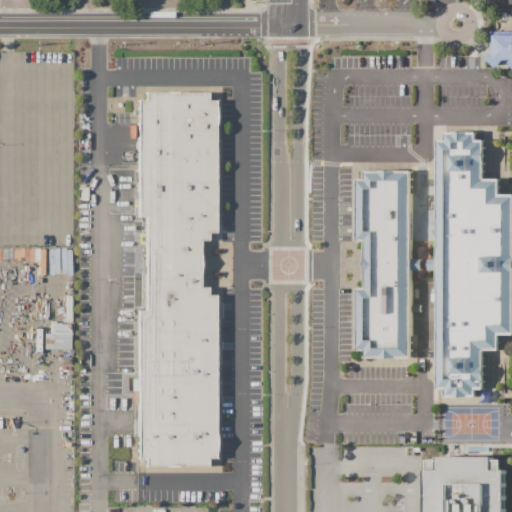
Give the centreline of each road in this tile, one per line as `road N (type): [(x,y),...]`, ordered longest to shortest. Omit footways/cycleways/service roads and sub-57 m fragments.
road 1 (residential): [(287,424),(300,373),(301,25)]
road 2 (residential): [(277,25),(287,424)]
road 3 (tertiary): [(0,24),(277,25)]
road 4 (residential): [(301,25),(443,24)]
